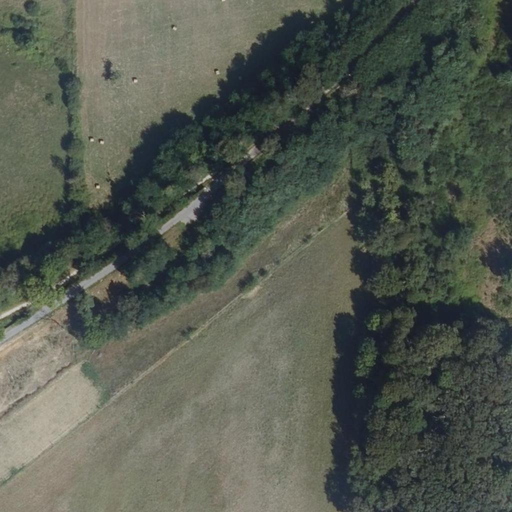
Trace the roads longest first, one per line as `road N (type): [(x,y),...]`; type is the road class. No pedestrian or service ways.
road 1 (track): [(229,177),(128,257),(0,340)]
road 2 (track): [(229,177),(212,177),(0,318)]
road 3 (track): [(430,0),(229,177)]
